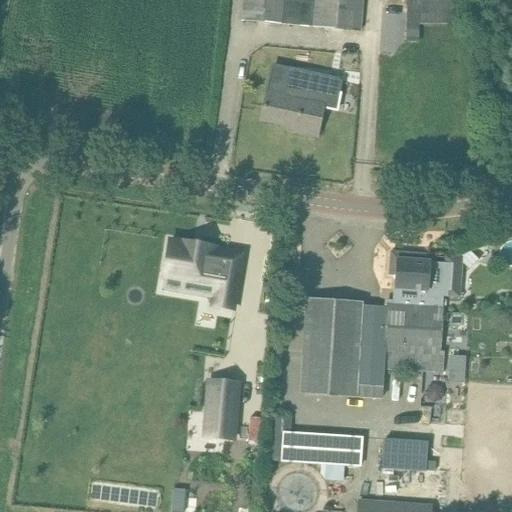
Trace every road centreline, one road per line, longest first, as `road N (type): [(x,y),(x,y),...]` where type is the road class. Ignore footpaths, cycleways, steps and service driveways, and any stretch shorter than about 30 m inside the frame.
road 1 (unclassified): [(26,161),(402,213),(443,213),(511,195)]
road 2 (unclassified): [(0,322),(26,161)]
